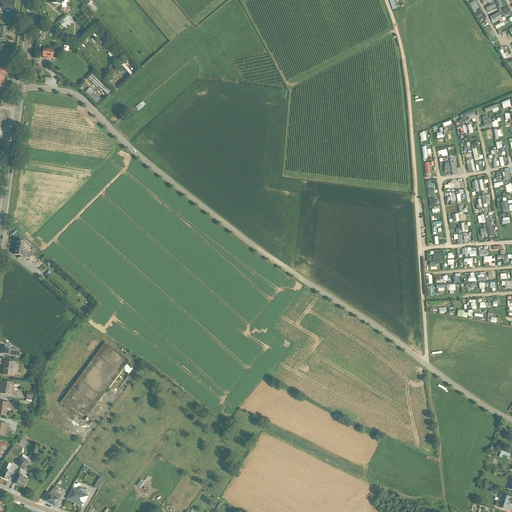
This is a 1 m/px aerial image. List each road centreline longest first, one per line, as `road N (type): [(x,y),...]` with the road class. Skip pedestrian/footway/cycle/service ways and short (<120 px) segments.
road 1 (residential): [(21,86),(80,98),(204,209),(426,366)]
road 2 (track): [(385,0),(403,63),(416,197)]
road 3 (unclassified): [(416,197),(426,366)]
road 4 (primary): [(0,239),(21,86)]
road 5 (track): [(426,366),(447,511)]
